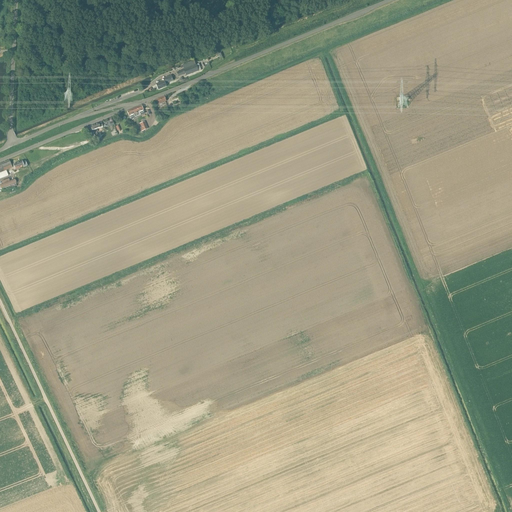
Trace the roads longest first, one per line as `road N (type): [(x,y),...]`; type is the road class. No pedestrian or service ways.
road 1 (unclassified): [(148,98),(390,0)]
road 2 (unclassified): [(99,511),(0,303)]
road 3 (unclassified): [(0,161),(148,98)]
road 4 (unclassified): [(13,144),(15,0)]
road 5 (unclassified): [(13,144),(148,98)]
